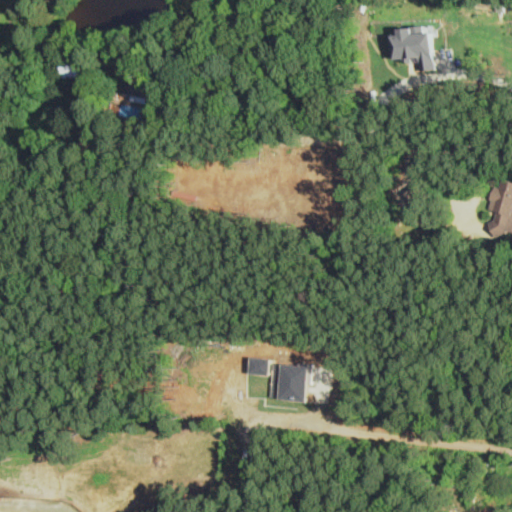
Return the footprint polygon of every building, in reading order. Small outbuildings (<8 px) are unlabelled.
[(435,31),(417,32),(416,27),(402,28),(402,34),(395,34),(396,58),(406,58),(406,62),(422,61),(422,69),(437,69),(435,31)] [(66,57),(67,77),(88,77),(87,56),(66,57)] [(139,83),(137,95),(159,99),(161,87),(139,83)] [(511,178),(505,177),(503,185),(500,184),(495,201),(497,202),(495,209),(502,211),(500,219),(494,222),(502,238),(511,232),(511,178)] [(412,193),(426,183),(436,197),(421,207),(412,193)]
